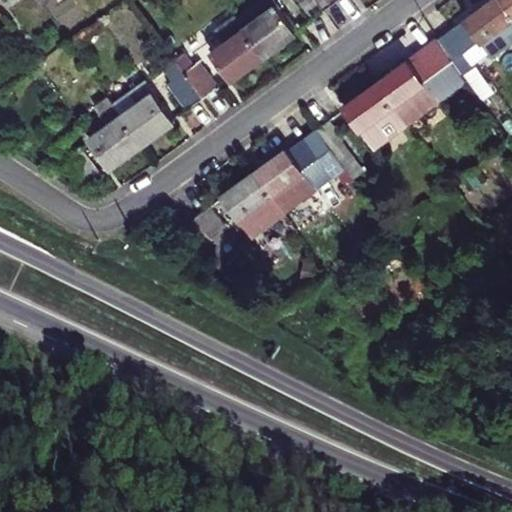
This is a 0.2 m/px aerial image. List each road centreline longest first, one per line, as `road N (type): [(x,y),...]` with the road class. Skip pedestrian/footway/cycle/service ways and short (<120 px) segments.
road 1 (secondary): [(511,490),(0,240)]
road 2 (secondary): [(0,302),(481,511)]
road 3 (residential): [(0,165),(68,211),(120,213),(413,0)]
